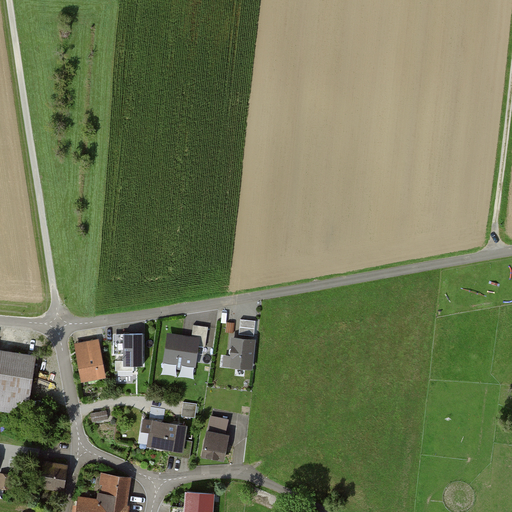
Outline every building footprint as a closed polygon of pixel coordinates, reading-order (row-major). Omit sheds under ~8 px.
[(228,364),(255,367),(259,321),(244,319),(243,336),(236,336),(235,354),(229,354),(228,364)] [(191,338),(168,335),(164,365),(197,369),(200,346),(206,347),(209,327),(193,325),(191,338)] [(145,337),(125,337),(125,367),(144,367),(145,337)] [(98,340),(75,345),(83,384),(106,379),(98,340)] [(39,358),(0,351),(0,404),(30,410),(39,358)] [(196,405),(184,403),(182,416),(194,417),(196,405)] [(165,417),(167,407),(153,405),(152,415),(165,417)] [(108,412),(92,414),(93,425),(109,422),(108,412)] [(212,416),(204,454),(228,459),(233,436),(229,435),(232,420),(212,416)] [(192,426),(154,420),(150,445),(188,451),(192,426)] [(68,466),(45,463),(45,465),(39,464),(37,477),(42,478),(41,486),(64,490),(68,466)] [(14,475),(0,473),(0,487),(11,489),(14,475)] [(78,500),(76,511),(127,511),(132,480),(104,476),(100,503),(78,500)] [(211,511),(213,494),(188,492),(185,511),(211,511)]
